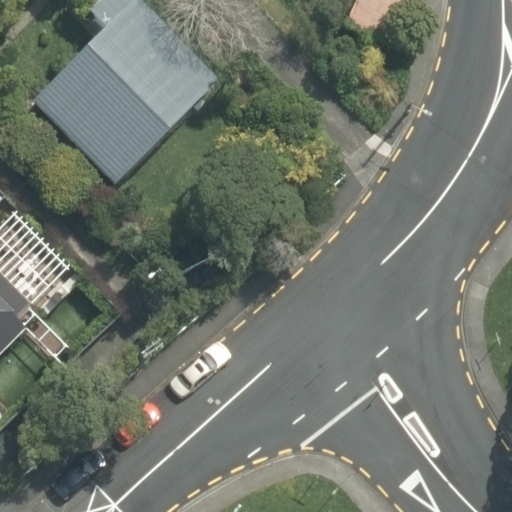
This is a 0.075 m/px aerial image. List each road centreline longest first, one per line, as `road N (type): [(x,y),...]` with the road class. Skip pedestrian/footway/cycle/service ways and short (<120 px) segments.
road 1 (secondary): [(511,24),(496,79),(438,194),(386,261),(308,334)]
road 2 (secondary): [(308,334),(503,511)]
road 3 (tertiary): [(115,511),(308,334)]
